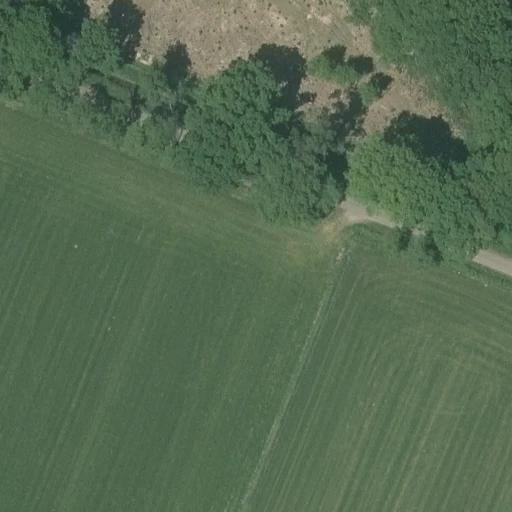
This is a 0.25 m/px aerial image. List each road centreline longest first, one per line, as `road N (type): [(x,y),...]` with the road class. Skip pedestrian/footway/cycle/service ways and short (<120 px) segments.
road 1 (unclassified): [(511,268),(0,62)]
road 2 (track): [(420,0),(511,95)]
